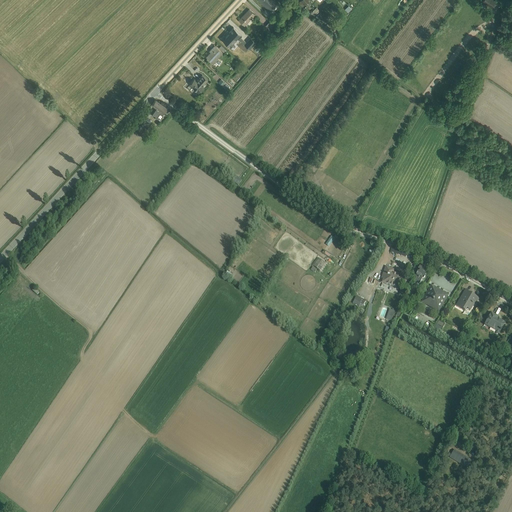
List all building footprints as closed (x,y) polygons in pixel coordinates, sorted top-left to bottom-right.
[(274,0),(258,0),(270,11),(271,10),(272,12),(279,6),(277,4),(278,3),(274,0)] [(310,0),(300,0),(296,4),(299,7),(300,6),(308,14),(309,14),(312,17),(320,11),(310,0)] [(495,0),(484,0),(483,2),(492,9),(494,7),(496,4),(497,1),(495,0)] [(249,9),(239,20),(245,26),(247,23),(249,25),(253,21),(251,19),(255,15),(249,9)] [(270,21),(276,26),(280,21),(274,16),(270,21)] [(276,26),(270,21),(265,25),(266,26),(265,26),(270,30),(270,29),(272,32),(276,27),(276,26)] [(224,36),(221,39),(230,47),(230,46),(232,46),(233,45),(233,43),(238,39),(249,49),(256,42),(250,37),(246,42),(240,37),(242,35),(234,27),(229,32),(229,33),(225,37),(224,36)] [(209,53),(205,57),(213,64),(216,61),(219,64),(221,61),(217,58),(223,52),(215,45),(209,51),(211,52),(210,53),(209,53)] [(195,78),(189,84),(199,92),(203,87),(202,86),(208,80),(202,74),(197,80),(195,78)] [(157,108),(152,115),(157,118),(160,114),(162,115),(167,108),(155,100),(152,104),(157,108)] [(234,175),(232,180),(239,184),(241,179),(234,175)] [(309,183),(307,188),(309,189),(307,190),(311,193),(314,192),(315,193),(318,188),(309,183)] [(318,258),(312,265),(320,271),(325,263),(318,258)] [(416,276),(414,281),(419,284),(421,281),(422,281),(426,274),(425,274),(428,269),(425,268),(426,267),(421,264),(418,269),(420,271),(418,273),(417,273),(415,276),(416,276)] [(383,279),(381,283),(387,285),(389,285),(388,286),(390,286),(391,286),(391,287),(393,287),(395,287),(394,288),(395,288),(399,276),(393,274),(394,270),(386,267),(382,279),(383,279)] [(431,285),(421,303),(438,313),(448,295),(447,294),(447,295),(432,287),(432,286),(431,285)] [(466,290),(456,306),(465,312),(466,309),(470,311),(474,305),(474,306),(478,299),(470,294),(471,293),(466,290)] [(356,297),(354,300),(364,305),(365,302),(356,297)] [(389,309),(386,319),(391,321),(395,311),(389,309)] [(491,314),(484,325),(495,332),(495,334),(497,335),(498,335),(505,324),(496,319),(497,318),(491,314)] [(438,321),(434,329),(440,332),(444,324),(438,321)] [(454,450),(449,458),(467,468),(472,460),(454,450)]
